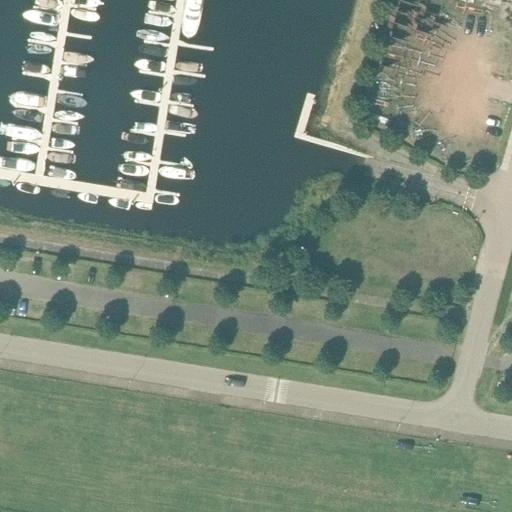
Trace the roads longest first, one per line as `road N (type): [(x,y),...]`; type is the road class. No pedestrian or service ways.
road 1 (unclassified): [(456,421),(0,349)]
road 2 (unclassified): [(456,421),(511,203)]
road 3 (unknown): [(337,157),(510,207)]
